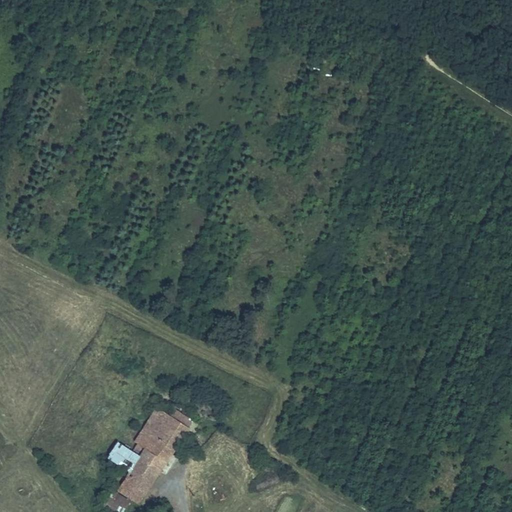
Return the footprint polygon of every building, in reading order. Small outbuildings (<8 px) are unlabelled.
[(167,445),(174,433),(182,438),(189,428),(188,428),(191,424),(187,421),(188,419),(175,411),(171,417),(158,408),(136,443),(138,444),(133,450),(141,455),(140,458),(160,472),(175,450),(167,445)] [(175,450),(182,438),(174,433),(167,445),(175,450)] [(140,458),(118,443),(110,457),(131,471),(140,458)] [(139,503),(160,472),(140,458),(131,471),(119,489),(139,503)] [(107,511),(123,511),(131,503),(113,491),(101,508),(107,511)]
